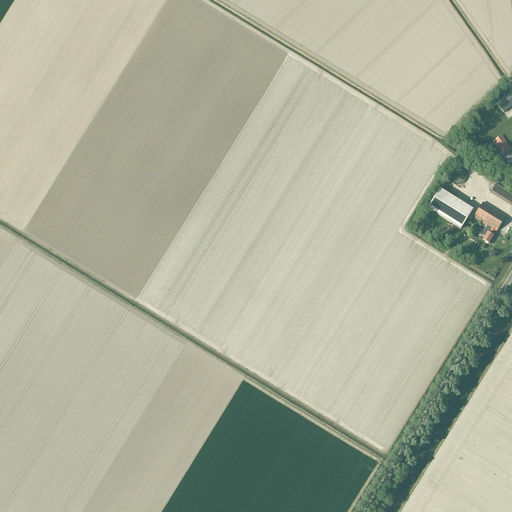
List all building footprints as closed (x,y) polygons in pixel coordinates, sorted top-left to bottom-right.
[(495,104),(503,113),(511,104),(511,92),(510,90),(495,104)] [(502,155),(510,149),(501,136),(493,141),(502,155)] [(450,173),(449,176),(449,178),(450,180),(451,182),(453,184),(455,185),(457,185),(460,185),(462,184),(464,182),(465,180),(466,178),(466,176),(466,174),(465,172),(463,170),(461,169),(459,168),(457,168),(454,168),(452,170),(451,171),(450,173)] [(511,193),(496,183),(490,193),(511,207),(511,205),(511,193)] [(439,189),(427,208),(460,229),(472,210),(439,189)] [(496,232),(505,217),(482,203),(473,218),(487,226),(481,235),(484,237),(482,240),(488,243),(493,236),(492,235),(494,231),(496,232)]
